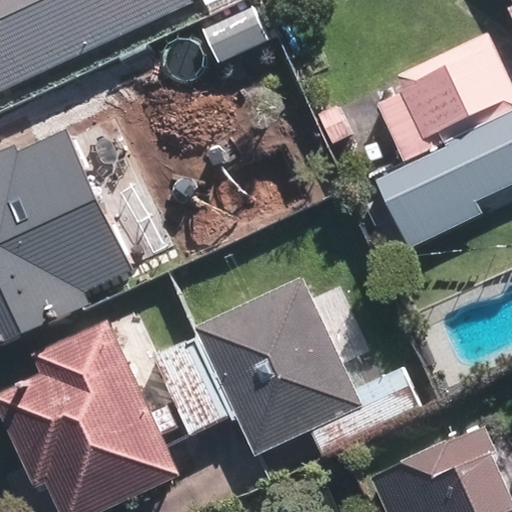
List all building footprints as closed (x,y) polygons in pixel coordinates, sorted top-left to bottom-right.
[(0,0),(0,96),(194,6),(190,0),(0,0)] [(403,168),(511,117),(511,86),(490,39),(399,81),(405,95),(375,109),(403,168)] [(122,69),(37,107),(53,145),(140,106),(122,69)] [(511,120),(373,184),(406,253),(482,219),(475,204),(511,187),(511,120)] [(0,155),(0,350),(86,309),(38,205),(69,191),(43,135),(0,155)] [(194,331),(256,460),(310,435),(323,462),(424,415),(403,370),(355,393),(302,279),(194,331)] [(107,511),(183,477),(109,321),(33,356),(42,375),(0,395),(0,410),(37,489),(47,484),(60,511),(107,511)] [(227,413),(188,332),(146,353),(185,433),(227,413)] [(389,511),(511,511),(511,474),(492,428),(375,479),(389,511)]
